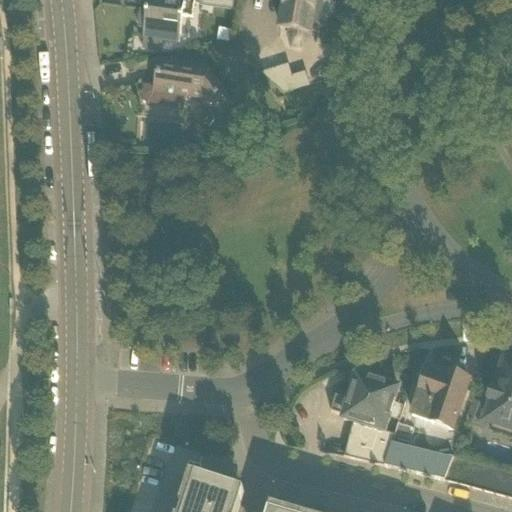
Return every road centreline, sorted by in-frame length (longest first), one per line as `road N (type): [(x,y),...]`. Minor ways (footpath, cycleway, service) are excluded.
road 1 (tertiary): [(76,379),(61,0)]
road 2 (residential): [(452,511),(268,465),(241,393)]
road 3 (residential): [(400,0),(394,113),(418,210)]
road 4 (residential): [(329,338),(511,306)]
road 5 (residential): [(76,379),(241,393)]
road 6 (residential): [(418,210),(379,292),(329,338)]
road 7 (tertiary): [(70,511),(76,379)]
road 8 (residential): [(418,210),(459,260),(511,298)]
